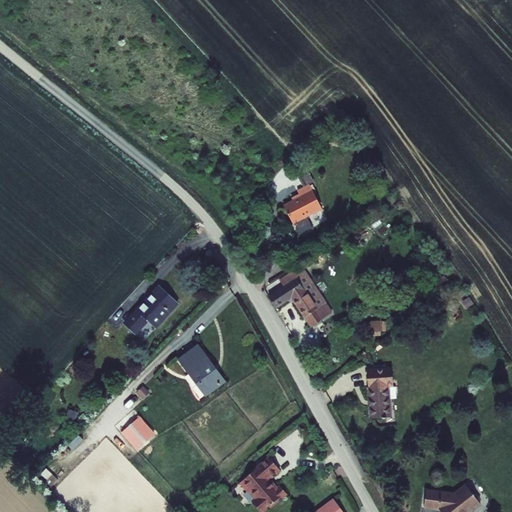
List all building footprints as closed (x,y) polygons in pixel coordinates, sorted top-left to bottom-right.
[(315,213),(304,188),(291,194),(294,199),(277,208),(287,226),(315,213)] [(232,218),(238,226),(245,218),(239,211),(232,218)] [(155,272),(118,311),(130,322),(142,310),(149,317),(173,291),(155,272)] [(302,273),(270,293),(274,301),(277,307),(298,295),(313,318),(324,311),(325,310),(302,273)] [(227,366),(201,332),(183,345),(209,380),(227,366)] [(370,419),(392,417),(390,386),(393,386),(392,367),(366,369),(370,419)] [(282,450),(271,438),(248,460),(249,461),(243,465),(251,473),(252,472),(260,481),(256,485),(266,495),(280,482),(281,484),(290,475),(283,467),(281,469),(278,467),(276,467),(271,460),(282,450)] [(472,511),(473,511),(481,505),(480,503),(481,499),(476,493),(472,492),(465,484),(453,492),(426,489),(424,509),(442,511),(472,511)] [(315,511),(341,511),(348,507),(335,488),(312,507),(315,511)]
